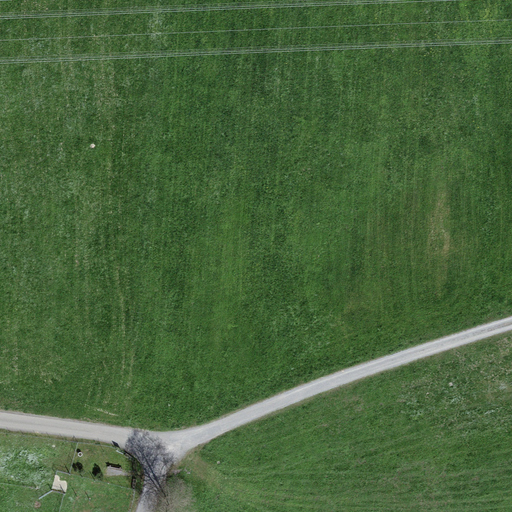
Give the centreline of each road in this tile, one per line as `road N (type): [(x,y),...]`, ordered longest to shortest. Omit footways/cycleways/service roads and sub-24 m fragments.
road 1 (track): [(163,456),(351,380),(511,329)]
road 2 (track): [(0,423),(163,456)]
